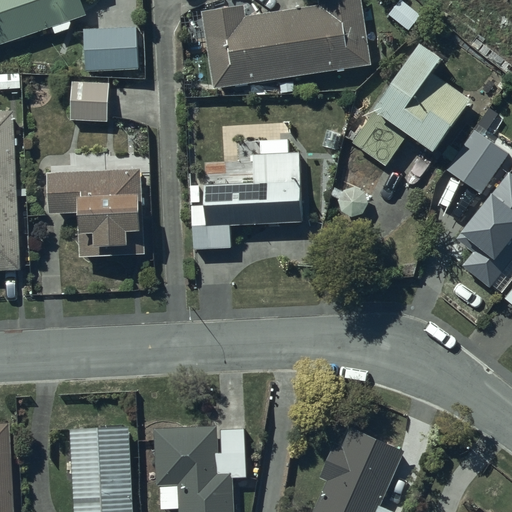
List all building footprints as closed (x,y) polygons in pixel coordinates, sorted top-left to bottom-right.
[(0,0),(0,40),(52,22),(55,30),(74,23),(72,15),(89,9),(85,0),(0,0)] [(250,77),(338,64),(339,67),(348,66),(347,63),(374,59),(364,0),(321,0),(322,0),(248,11),(245,0),(235,0),(203,5),(215,82),(237,79),(237,83),(250,81),(250,77)] [(422,11),(407,0),(397,0),(390,10),(411,26),(422,11)] [(139,22),(85,24),(86,68),(140,66),(139,22)] [(422,32),(376,99),(439,143),(472,94),(432,67),(445,48),(422,32)] [(110,78),(73,77),(72,116),(109,117),(110,78)] [(0,105),(0,264),(22,264),(16,105),(0,105)] [(411,128),(378,105),(354,138),(388,161),(411,128)] [(510,147),(474,124),(447,165),(484,189),(510,147)] [(255,177),(207,179),(207,200),(192,200),(194,244),(233,243),(232,219),(303,217),(301,147),(254,148),(255,177)] [(143,162),(49,166),(50,209),(79,208),(80,251),(146,248),(143,162)] [(511,167),(510,166),(497,183),(495,182),(464,222),(469,226),(462,236),(475,245),(463,261),(511,298),(511,167)] [(350,213),(352,214),(353,214),(354,214),(356,214),(357,213),(358,213),(360,213),(361,212),(362,212),(363,211),(364,210),(365,209),(366,208),(367,207),(368,206),(368,204),(369,203),(369,202),(369,201),(370,199),(370,198),(370,196),(369,195),(369,194),(369,192),(368,191),(367,190),(367,189),(366,188),(365,187),(364,186),(363,185),(362,184),(360,184),(359,183),(358,183),(356,183),(355,182),(354,182),(352,182),(351,183),(350,183),(348,183),(347,184),(346,185),(345,185),(344,186),(343,187),(342,188),(341,189),(340,191),(340,192),(339,193),(339,194),(338,196),(338,197),(338,198),(338,200),(339,201),(339,202),(339,204),(340,205),(341,206),(341,207),(342,208),(343,209),(344,210),(345,211),(346,212),(348,212),(349,213),(350,213)] [(13,511),(7,418),(0,418),(0,511),(13,511)] [(131,511),(128,423),(70,425),(73,511),(131,511)] [(214,424),(154,427),(156,483),(180,481),(181,511),(235,511),(234,477),(248,476),(245,426),(214,424)] [(402,448),(349,425),(344,443),(334,439),(320,473),(328,475),(316,511),(399,511),(400,510),(383,503),(402,448)]
